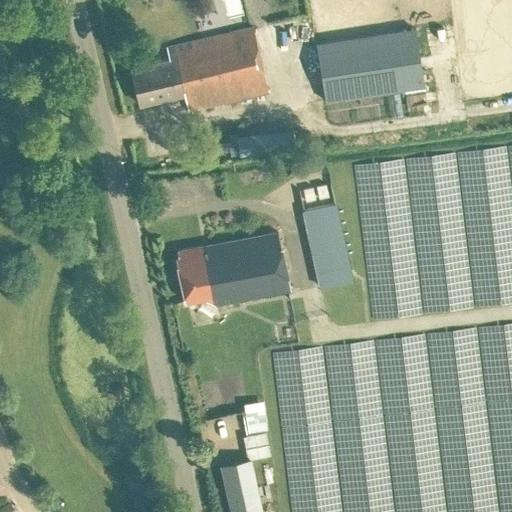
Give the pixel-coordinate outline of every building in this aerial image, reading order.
[(130,66),(139,103),(184,93),(188,110),(267,92),(253,27),(166,46),(168,58),(130,66)] [(315,43),(324,99),(423,84),(415,27),(315,43)] [(351,279),(334,202),(302,209),(319,286),(351,279)] [(174,256),(184,300),(205,295),(215,301),(290,284),(276,225),(176,249),(177,255),(174,256)] [(242,359),(223,362),(225,377),(210,379),(216,427),(249,423),(242,359)] [(247,458),(251,457),(270,453),(265,429),(242,434),(247,458)] [(220,464),(230,511),(262,511),(251,457),(220,464)]
